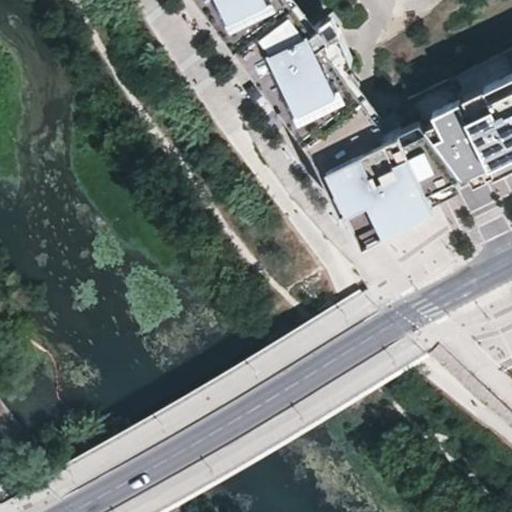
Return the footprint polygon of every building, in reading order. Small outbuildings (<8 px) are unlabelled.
[(364,198),(217,0),(205,0),(236,41),(304,134),(343,187),(375,229),(383,225),(364,198)] [(382,121),(340,66),(330,52),(338,46),(329,33),(340,25),(342,23),(333,10),(312,26),(292,0),(217,0),(364,198),(383,225),(431,202),(451,192),(446,186),(407,133),(401,124),(384,133),(379,124),(382,121)] [(352,57),(340,25),(329,33),(338,46),(330,52),(340,66),(352,57)] [(434,133),(463,172),(480,163),(510,149),(503,135),(511,130),(511,70),(484,84),(488,92),(468,102),(463,104),(459,96),(432,109),(436,117),(442,129),(434,133)] [(483,82),(463,92),(468,102),(488,92),(484,84),(483,82)] [(382,121),(379,124),(384,133),(401,124),(391,112),(382,121)] [(436,117),(426,122),(434,133),(442,129),(436,117)] [(426,122),(407,133),(446,186),(466,176),(463,172),(434,133),(426,122)] [(511,130),(503,135),(510,149),(480,163),(485,175),(511,162),(511,130)]
